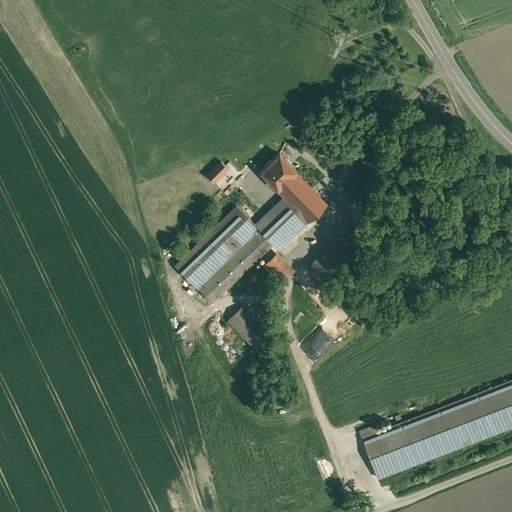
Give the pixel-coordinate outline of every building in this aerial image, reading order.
[(280,152),(260,171),(278,189),(296,171),(297,170),(280,152)] [(221,160),(207,174),(214,181),(228,167),(221,160)] [(296,171),(278,189),(284,195),(308,219),(309,220),(327,202),(296,171)] [(255,223),(260,229),(199,288),(212,301),(273,242),(278,248),(308,219),(284,195),(255,223)] [(237,205),(176,264),(199,288),(260,229),(255,223),(237,205)] [(364,212),(308,265),(324,282),(380,228),(364,212)] [(290,273),(272,255),(263,263),(281,282),(290,273)] [(277,341),(243,305),(228,319),(263,355),(277,341)] [(344,307),(328,321),(341,337),(358,323),(344,307)] [(511,379),(363,433),(379,478),(511,430),(511,379)]
